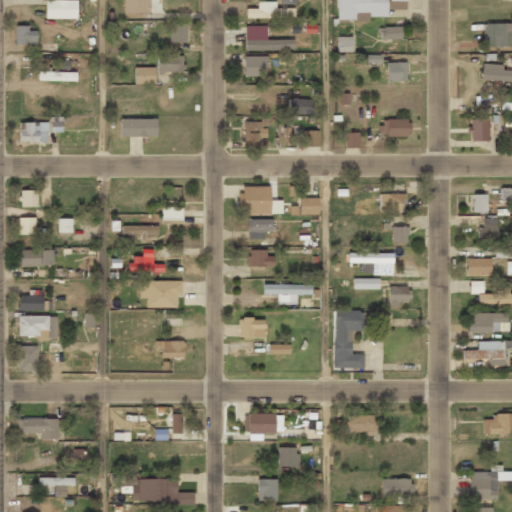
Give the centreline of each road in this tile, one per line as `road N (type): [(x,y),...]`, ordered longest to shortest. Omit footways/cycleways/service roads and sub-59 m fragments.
road 1 (residential): [(437,0),(440,511)]
road 2 (residential): [(0,392),(511,390)]
road 3 (residential): [(0,164),(511,166)]
road 4 (residential): [(210,0),(211,511)]
